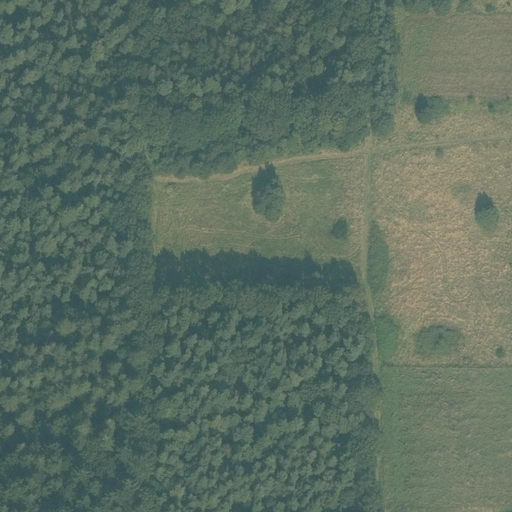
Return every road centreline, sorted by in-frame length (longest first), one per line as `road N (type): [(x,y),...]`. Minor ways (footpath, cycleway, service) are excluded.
road 1 (track): [(371,511),(363,0)]
road 2 (track): [(142,188),(511,136)]
road 3 (track): [(142,188),(151,511)]
road 4 (track): [(138,0),(142,188)]
